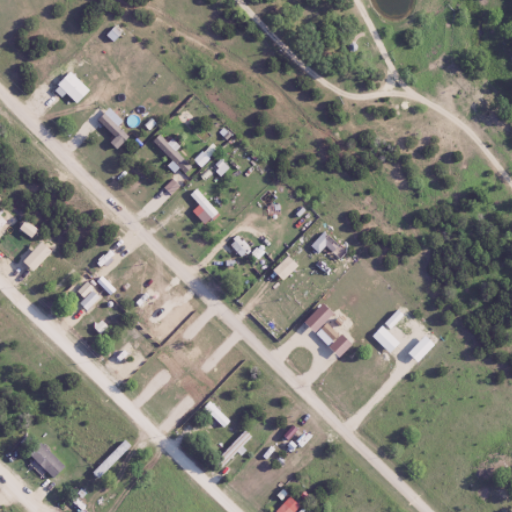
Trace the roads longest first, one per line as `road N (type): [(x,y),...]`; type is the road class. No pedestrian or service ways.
road 1 (residential): [(437,511),(0,84)]
road 2 (residential): [(245,511),(0,269)]
